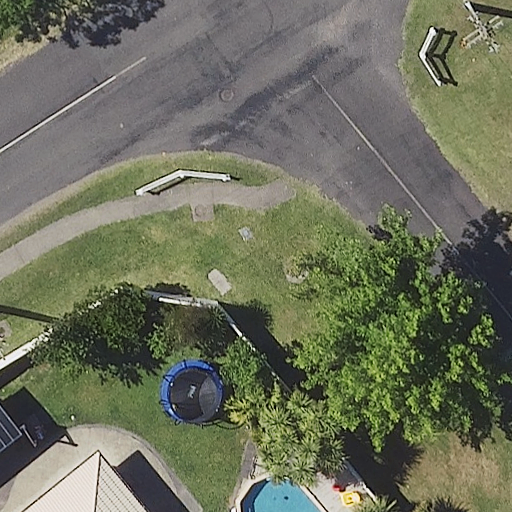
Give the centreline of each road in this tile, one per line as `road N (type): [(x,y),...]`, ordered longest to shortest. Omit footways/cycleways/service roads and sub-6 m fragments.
road 1 (residential): [(511,309),(258,0)]
road 2 (unclassified): [(0,150),(231,0)]
